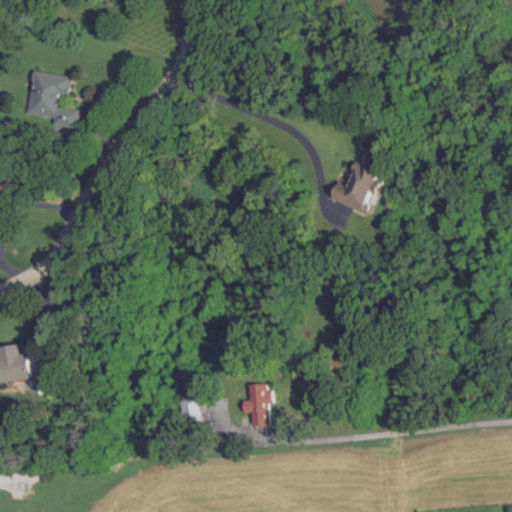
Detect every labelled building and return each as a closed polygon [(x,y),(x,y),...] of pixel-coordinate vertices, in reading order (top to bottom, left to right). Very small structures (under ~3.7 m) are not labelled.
[(32,113),(56,116),(55,129),(80,133),(83,108),(70,106),(74,74),(37,70),(32,113)] [(336,198),(371,212),(381,185),(380,185),(389,161),(366,151),(353,184),(343,180),(336,198)] [(0,389),(2,389),(1,382),(36,377),(37,384),(51,382),(47,351),(26,354),(25,343),(4,346),(6,356),(0,357),(0,389)] [(255,423),(272,423),(271,402),(274,402),(273,382),(252,383),(253,399),(247,399),(247,412),(254,411),(255,423)] [(203,398),(185,398),(186,419),(203,419),(203,398)]
